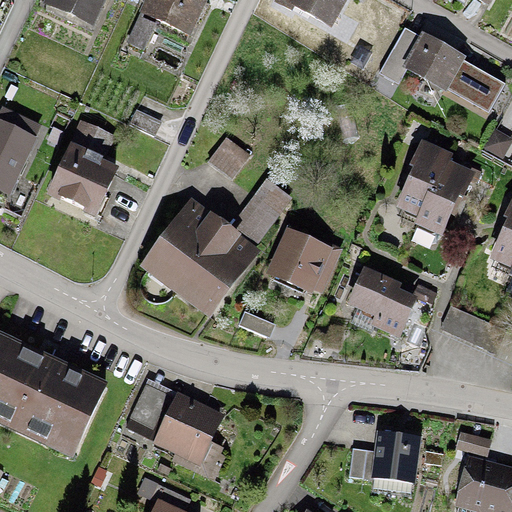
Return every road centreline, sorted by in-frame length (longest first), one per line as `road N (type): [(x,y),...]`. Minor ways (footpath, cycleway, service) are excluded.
road 1 (residential): [(103,320),(254,0)]
road 2 (residential): [(330,382),(189,357),(103,320)]
road 3 (residential): [(511,407),(330,382)]
road 4 (residential): [(330,382),(257,511)]
